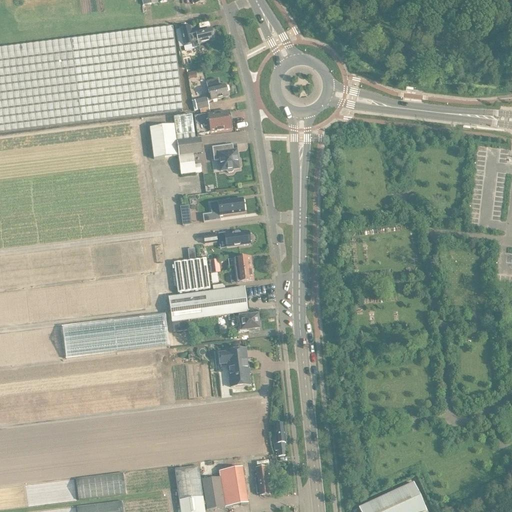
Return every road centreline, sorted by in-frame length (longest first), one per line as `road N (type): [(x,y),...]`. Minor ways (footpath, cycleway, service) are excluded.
road 1 (secondary): [(317,511),(298,310),(299,217)]
road 2 (residential): [(242,0),(226,10),(273,218),(299,217)]
road 3 (tertiary): [(511,119),(327,88)]
road 4 (unknown): [(0,328),(166,311)]
